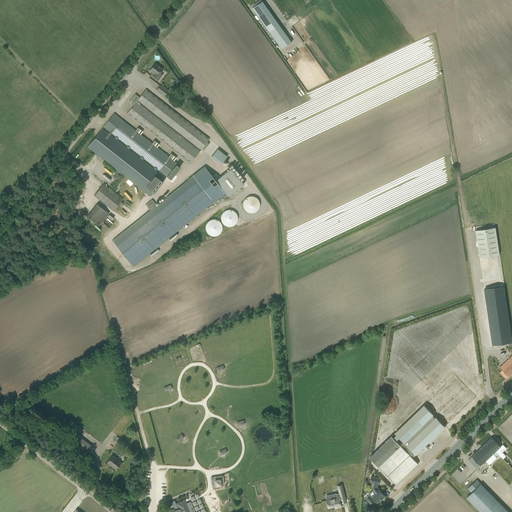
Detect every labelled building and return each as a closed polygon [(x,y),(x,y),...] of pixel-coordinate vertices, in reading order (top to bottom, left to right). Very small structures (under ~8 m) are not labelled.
[(277,20),(269,9),(262,0),(252,8),(258,17),(266,28),(278,45),(289,37),(276,20),(277,20)] [(150,69),(154,73),(152,76),(158,80),(162,75),(160,73),(163,69),(155,63),(150,69)] [(168,90),(160,84),(156,90),(164,96),(168,90)] [(127,113),(131,116),(190,163),(202,149),(204,150),(209,144),(207,142),(209,139),(145,89),(139,97),(135,94),(129,102),(133,105),(127,113)] [(114,113),(87,147),(150,196),(152,195),(167,176),(171,179),(180,168),(175,164),(176,162),(114,113)] [(212,157),(221,165),(227,157),(218,149),(212,157)] [(98,156),(95,153),(85,167),(88,169),(92,164),(95,166),(99,161),(96,159),(98,156)] [(133,266),(225,193),(215,180),(204,167),(156,205),(151,201),(146,205),(150,210),(112,241),(133,266)] [(244,184),(231,168),(215,180),(225,193),(228,196),(244,184)] [(113,177),(118,181),(122,176),(117,172),(113,177)] [(94,196),(113,211),(115,208),(118,210),(123,204),(120,202),(122,199),(103,183),(94,196)] [(259,211),(259,197),(244,197),(244,212),(259,211)] [(86,217),(99,226),(109,214),(97,204),(86,217)] [(238,213),(227,209),(222,222),(233,226),(238,213)] [(207,234),(221,235),(221,220),(208,219),(207,234)] [(475,230),(479,257),(499,254),(495,227),(475,230)] [(504,287),(484,290),(492,347),(511,344),(504,287)] [(503,370),(500,372),(506,379),(511,373),(511,355),(500,367),(503,370)] [(392,436),(370,457),(396,485),(418,464),(413,458),(413,457),(414,456),(424,447),(425,449),(428,446),(426,445),(445,427),(435,417),(435,418),(433,416),(433,415),(424,405),(395,433),(396,434),(395,436),(393,438),(392,436)] [(72,443),(86,454),(92,446),(78,435),(72,443)] [(505,455),(502,452),(506,449),(503,445),(501,446),(492,437),(468,460),(477,469),(486,461),(489,465),(497,458),(496,457),(498,454),(503,459),(505,457),(505,455)] [(107,462),(116,469),(121,462),(112,455),(107,462)] [(224,484),(223,476),(211,477),(212,485),(224,484)] [(385,495),(377,487),(378,483),(379,484),(380,479),(371,476),(370,481),(372,481),(370,486),(376,492),(371,497),(372,497),(371,498),(370,496),(366,500),(370,504),(374,500),(373,500),(374,499),(377,503),(378,502),(379,502),(380,501),(380,500),(385,495)] [(508,511),(476,479),(467,488),(471,492),(466,497),(480,511),(508,511)] [(342,507),(340,501),(342,500),(341,497),(345,496),(342,485),(337,486),(339,493),(336,494),(337,498),(326,500),(329,509),(335,507),(336,508),(342,507)] [(190,511),(185,501),(183,500),(181,501),(180,501),(180,502),(176,503),(178,507),(168,511),(190,511)]
